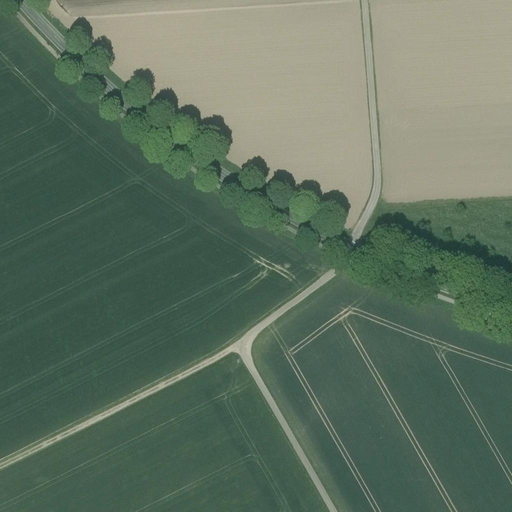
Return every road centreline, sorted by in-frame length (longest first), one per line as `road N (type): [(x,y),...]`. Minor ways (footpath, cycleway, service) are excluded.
road 1 (secondary): [(14,0),(135,120),(232,192),(346,255)]
road 2 (track): [(346,255),(336,277),(235,354),(325,511)]
road 3 (track): [(235,354),(0,474)]
road 4 (unclassified): [(361,0),(376,199),(346,255)]
road 5 (secondary): [(346,255),(511,318)]
